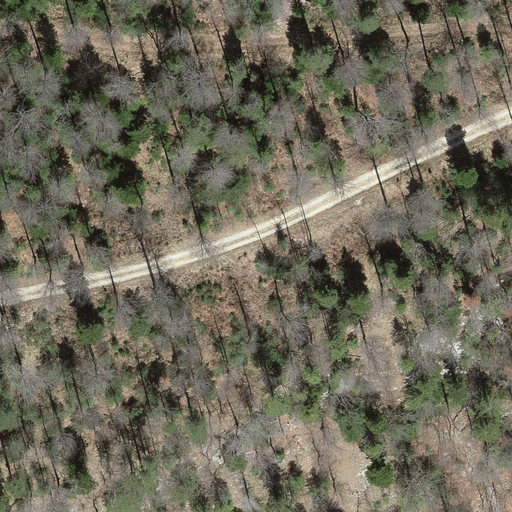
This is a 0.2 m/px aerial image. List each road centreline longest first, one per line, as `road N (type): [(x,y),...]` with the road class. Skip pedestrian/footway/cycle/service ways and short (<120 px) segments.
road 1 (track): [(0,303),(153,268),(270,229),(511,120)]
road 2 (track): [(511,27),(214,45),(117,44),(0,25)]
